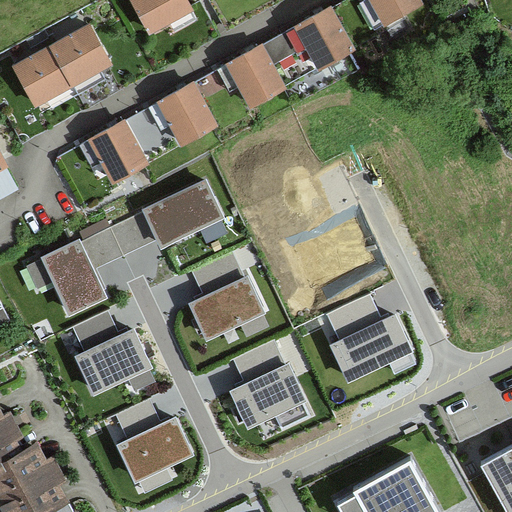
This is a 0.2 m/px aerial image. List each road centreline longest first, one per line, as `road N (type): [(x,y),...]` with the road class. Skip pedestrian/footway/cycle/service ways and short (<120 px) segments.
road 1 (residential): [(0,226),(44,195),(38,172),(50,150),(319,0)]
road 2 (residential): [(233,489),(454,383)]
road 3 (residential): [(233,489),(135,279)]
road 4 (residential): [(454,383),(357,175)]
